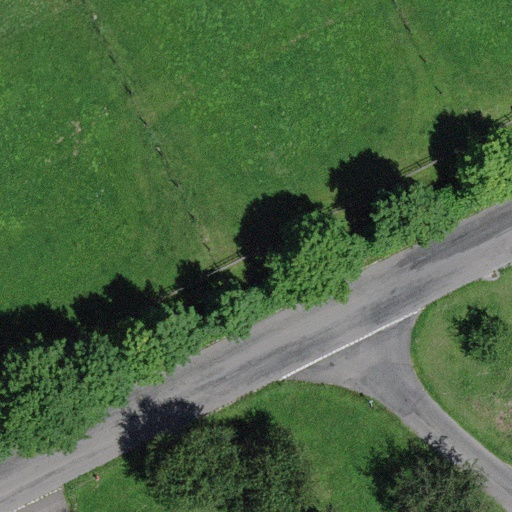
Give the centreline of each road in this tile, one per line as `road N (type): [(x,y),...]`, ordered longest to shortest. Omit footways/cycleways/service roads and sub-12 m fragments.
road 1 (residential): [(511,230),(0,485)]
road 2 (track): [(511,492),(331,321)]
